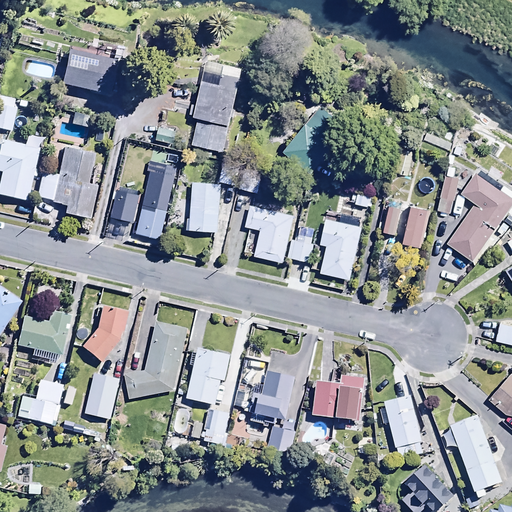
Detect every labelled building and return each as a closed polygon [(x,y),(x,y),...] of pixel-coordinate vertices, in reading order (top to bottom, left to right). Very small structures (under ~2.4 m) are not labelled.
[(66,47),(59,81),(109,91),(116,57),(66,47)] [(193,115),(193,117),(196,118),(190,145),(221,152),(240,66),(206,58),(196,104),(191,103),(188,113),(193,115)] [(321,102),(282,150),(310,174),(350,127),(321,102)] [(0,128),(10,130),(14,107),(0,103),(0,128)] [(158,126),(154,139),(172,144),(175,130),(158,126)] [(425,133),(422,140),(447,151),(450,144),(425,133)] [(0,193),(27,200),(38,148),(0,139),(0,193)] [(34,197),(63,204),(61,211),(88,217),(96,183),(87,181),(94,152),(64,145),(57,174),(40,171),(34,197)] [(408,178),(412,154),(396,150),(391,175),(408,178)] [(222,168),(219,181),(235,184),(237,171),(222,168)] [(499,189),(473,171),(459,192),(474,202),(445,243),(470,261),(511,200),(511,190),(503,184),(499,189)] [(443,176),(436,211),(450,214),(457,179),(443,176)] [(242,177),(238,188),(257,194),(261,183),(242,177)] [(219,183),(191,182),(188,219),(185,218),(184,229),(216,231),(219,183)] [(354,206),(367,207),(368,195),(356,193),(356,196),(351,195),(350,202),(355,202),(354,206)] [(162,211),(164,202),(143,197),(135,233),(161,239),(167,212),(162,211)] [(382,232),(394,234),(400,204),(389,202),(382,232)] [(423,231),(429,209),(410,204),(401,241),(419,246),(422,238),(425,238),(426,232),(423,231)] [(244,227),(248,228),(243,251),(254,254),(253,256),(282,262),(292,214),(249,205),(244,227)] [(349,280),(360,225),(324,218),(319,244),(325,246),(319,273),(349,280)] [(312,244),(290,240),(286,258),(308,262),(312,244)] [(0,288),(0,330),(19,301),(0,288)] [(101,363),(119,339),(125,312),(100,307),(95,328),(80,347),(101,363)] [(46,322),(21,316),(15,346),(60,356),(69,315),(48,311),(46,322)] [(173,390),(187,328),(154,321),(143,370),(123,374),(128,399),(173,390)] [(511,345),(511,326),(498,323),(494,341),(511,345)] [(197,348),(195,354),(191,353),(188,366),(192,367),(185,399),(214,405),(219,380),(224,381),(230,356),(197,348)] [(121,368),(107,364),(104,376),(93,374),(84,413),(109,420),(121,368)] [(285,419),(295,376),(266,369),(262,385),(255,383),(246,420),(262,423),(262,425),(268,426),(269,422),(275,424),(276,417),(285,419)] [(511,375),(508,372),(487,399),(505,415),(511,416),(511,375)] [(339,381),(316,379),(311,414),(358,419),(363,377),(340,374),(339,381)] [(37,378),(32,399),(20,396),(15,417),(49,426),(54,406),(56,406),(62,385),(37,378)] [(422,454),(410,394),(382,400),(384,408),(379,409),(382,425),(390,423),(397,459),(422,454)] [(205,433),(203,432),(201,438),(203,438),(203,442),(221,445),(220,447),(224,447),(227,435),(223,434),(227,413),(207,409),(203,430),(205,431),(205,433)] [(501,482),(477,414),(449,424),(450,427),(443,435),(447,447),(456,446),(475,498),(487,494),(485,488),(501,482)] [(294,431),(272,427),(268,450),(290,454),(294,431)] [(452,495),(424,464),(404,482),(415,494),(406,503),(413,511),(420,511),(428,505),(434,511),(452,495)]
